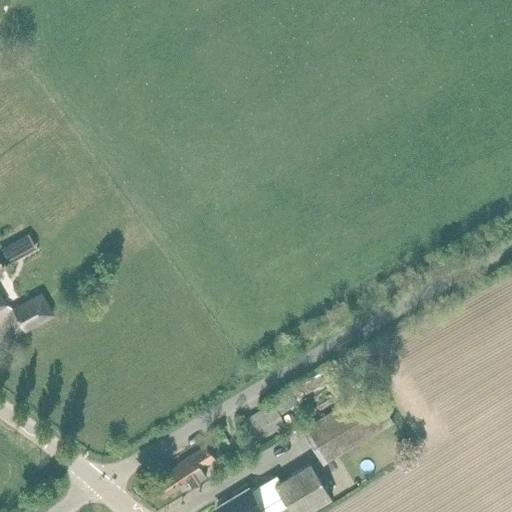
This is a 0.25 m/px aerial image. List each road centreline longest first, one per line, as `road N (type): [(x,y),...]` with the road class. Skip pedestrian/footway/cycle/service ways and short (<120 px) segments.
road 1 (unclassified): [(100,486),(511,246)]
road 2 (tertiary): [(100,486),(0,403)]
